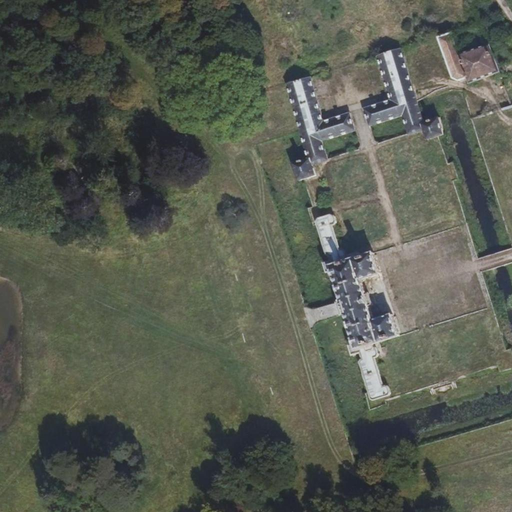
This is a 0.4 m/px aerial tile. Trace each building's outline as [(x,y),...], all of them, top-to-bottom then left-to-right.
[(500,72),(489,42),(460,54),(453,34),(438,38),(453,78),(459,81),(468,78),(470,84),(500,72)] [(424,124),(401,50),(378,57),(391,101),(365,109),(370,126),(404,116),(410,136),(425,131),(428,141),(441,137),(446,136),(441,119),(424,124)] [(311,78),(288,85),(302,130),(310,158),(295,163),(300,181),(307,179),(317,176),(314,165),(328,160),(322,141),(356,131),(350,113),(324,122),(311,78)] [(325,263),(327,268),(329,273),(333,272),(343,302),(347,315),(356,345),(351,347),(354,357),(363,354),(364,358),(362,358),(361,361),(372,392),(374,401),(376,402),(390,397),(392,394),(390,387),(388,386),(385,387),(376,358),(379,357),(380,355),(377,349),(375,348),(374,345),(400,336),(393,314),(374,321),(370,306),(366,294),(362,280),(381,274),(374,253),(361,257),(359,253),(348,256),(347,251),(344,249),(341,250),(334,226),(337,225),(337,222),(336,216),(333,215),(319,219),(318,222),(319,225),(329,257),(331,258),(332,261),(325,263)] [(343,317),(347,315),(343,302),(338,303),(343,317)]
